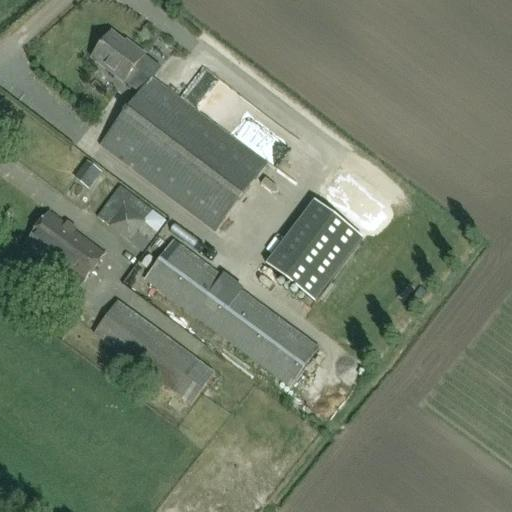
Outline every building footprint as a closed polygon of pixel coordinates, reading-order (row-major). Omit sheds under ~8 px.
[(216,235),(267,167),(154,81),(152,83),(135,70),(145,57),(131,47),(130,49),(112,35),(93,61),(125,85),(126,83),(142,95),(102,149),(216,235)] [(190,79),(256,128),(274,104),(209,55),(190,79)] [(165,223),(120,189),(97,219),(142,253),(165,223)] [(318,202),(272,266),(321,301),(367,237),(318,202)] [(105,256),(51,215),(27,247),(50,264),(53,260),(84,283),(105,256)] [(291,390),(320,351),(175,244),(146,283),(291,390)] [(191,408),(215,376),(118,304),(94,337),(191,408)]
